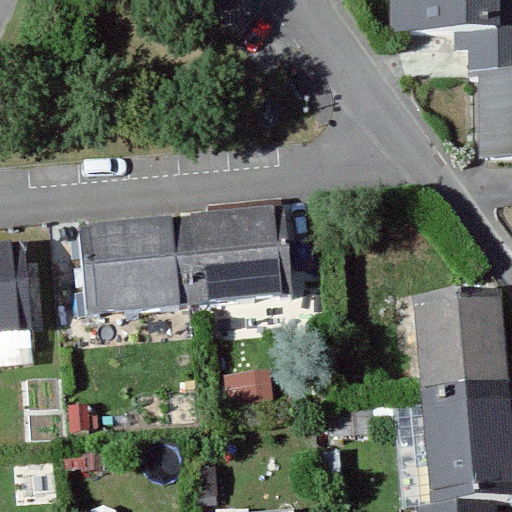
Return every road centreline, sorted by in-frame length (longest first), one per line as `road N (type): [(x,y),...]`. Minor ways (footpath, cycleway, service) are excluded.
road 1 (residential): [(425,163),(0,210)]
road 2 (residential): [(307,0),(425,163)]
road 3 (residential): [(425,163),(511,276)]
